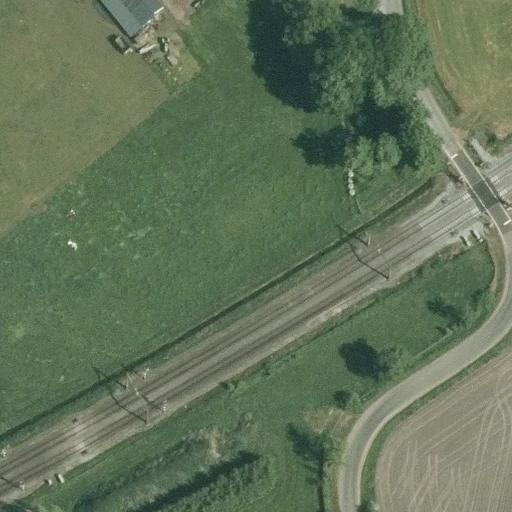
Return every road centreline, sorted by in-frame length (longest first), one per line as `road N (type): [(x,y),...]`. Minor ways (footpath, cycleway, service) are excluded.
road 1 (unclassified): [(350,511),(345,472),(359,432),(490,335),(511,299)]
road 2 (unclassified): [(511,234),(423,102),(393,27)]
